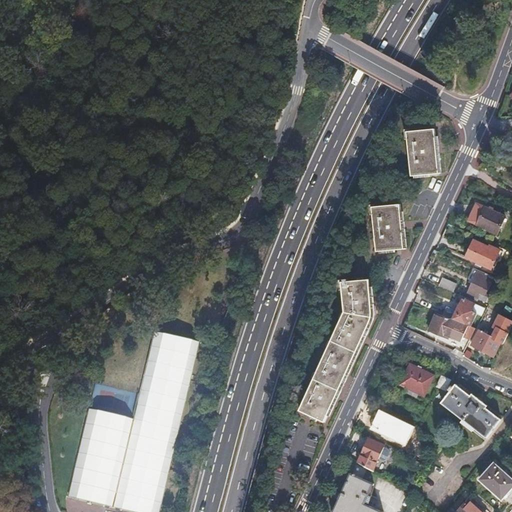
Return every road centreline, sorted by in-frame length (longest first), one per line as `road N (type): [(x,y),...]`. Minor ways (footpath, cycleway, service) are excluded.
road 1 (trunk): [(405,0),(313,178),(242,369),(204,511)]
road 2 (trunk): [(234,511),(331,196),(371,102),(431,0)]
road 3 (unclassified): [(286,122),(239,230),(151,271),(56,331)]
road 4 (tertiary): [(482,122),(389,329)]
road 5 (tertiary): [(389,329),(304,511)]
road 6 (residential): [(328,39),(482,122)]
road 7 (residential): [(389,329),(511,386)]
